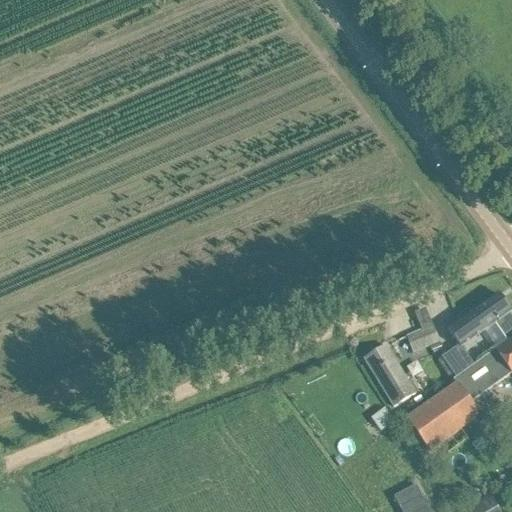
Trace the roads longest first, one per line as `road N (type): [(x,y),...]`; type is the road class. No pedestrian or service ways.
road 1 (track): [(0,467),(333,327)]
road 2 (tertiary): [(509,246),(325,0)]
road 3 (unclassified): [(388,0),(511,166)]
road 4 (unclassified): [(509,246),(333,327)]
